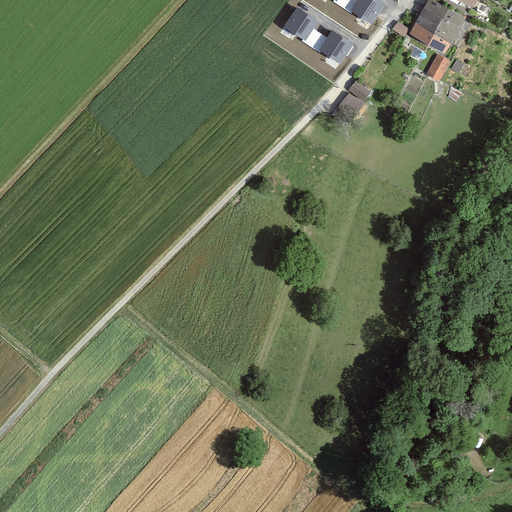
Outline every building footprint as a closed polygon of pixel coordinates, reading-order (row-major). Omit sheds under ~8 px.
[(385,5),(377,0),(357,0),(351,10),(372,24),(385,5)] [(453,42),(468,17),(437,0),(429,0),(425,7),(445,18),(436,33),(453,42)] [(445,18),(425,7),(411,32),(448,53),(453,42),(436,33),(445,18)] [(319,22),(298,8),(285,27),(306,41),(319,22)] [(393,29),(405,37),(411,28),(398,20),(393,29)] [(353,44),(332,30),(320,49),(341,63),(353,44)] [(453,61),(438,53),(427,74),(441,81),(453,61)] [(466,64),(457,60),(451,71),(460,75),(466,64)] [(354,116),(372,88),(357,78),(338,106),(354,116)] [(458,102),(463,91),(452,85),(446,97),(458,102)]
